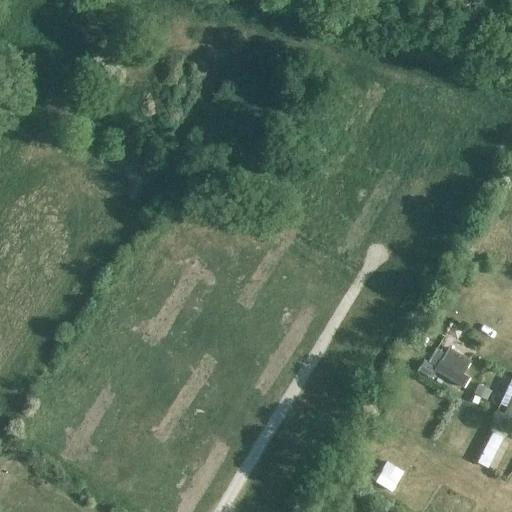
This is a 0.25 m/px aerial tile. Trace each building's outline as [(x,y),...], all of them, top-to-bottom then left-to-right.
[(270,248),(262,266),(286,278),(295,260),(270,248)] [(490,279),(488,285),(474,280),(463,309),(475,313),(477,305),(500,313),(509,285),(490,279)] [(431,375),(433,370),(462,383),(474,358),(448,345),(445,352),(431,345),(420,370),(431,375)] [(498,406),(511,412),(511,375),(510,375),(498,406)] [(454,408),(439,434),(453,442),(468,416),(454,408)] [(475,461),(492,466),(501,433),(484,428),(475,461)] [(403,488),(416,467),(390,451),(377,472),(403,488)] [(4,490),(23,499),(31,481),(12,472),(4,490)] [(452,511),(469,511),(475,503),(461,496),(452,511)]
